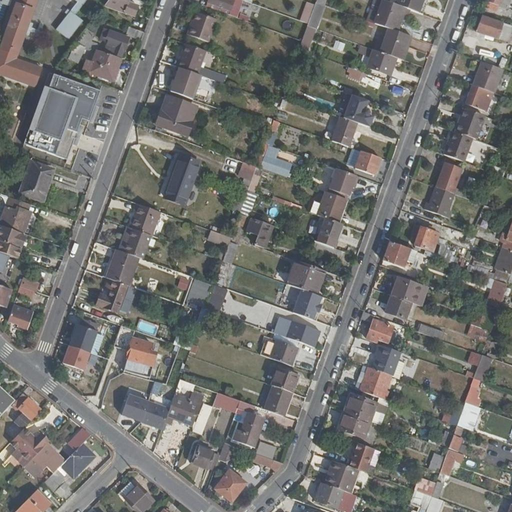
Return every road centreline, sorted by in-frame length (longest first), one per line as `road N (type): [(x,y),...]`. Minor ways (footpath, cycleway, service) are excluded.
road 1 (residential): [(463,0),(294,471),(254,511)]
road 2 (residential): [(169,0),(34,374)]
road 3 (residential): [(34,374),(131,451)]
